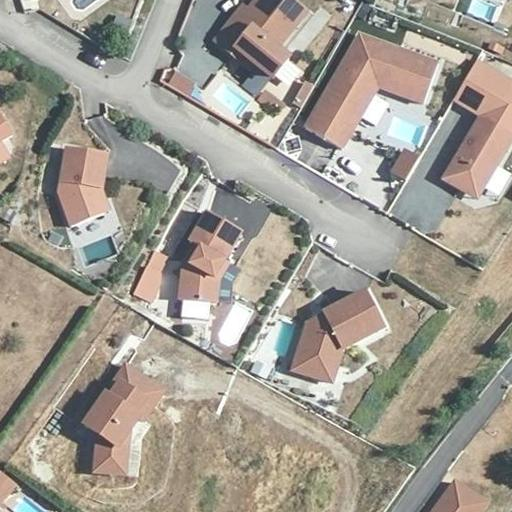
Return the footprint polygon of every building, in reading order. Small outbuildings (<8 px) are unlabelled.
[(238,47),(254,62),(273,79),(289,58),(276,49),(306,14),(289,0),(259,0),(244,20),(238,14),(217,40),(233,55),(238,47)] [(374,85),(380,87),(425,104),(439,64),(360,35),(307,126),(342,149),(372,100),(367,98),(374,85)] [(249,68),(254,62),(238,47),(233,55),(249,68)] [(441,175),(463,188),(480,184),(511,129),(511,80),(474,58),(451,96),(478,112),(441,175)] [(239,118),(255,94),(219,70),(203,94),(239,118)] [(177,73),(170,84),(188,95),(195,83),(177,73)] [(296,93),(303,97),(314,78),(307,74),(296,93)] [(372,100),(380,87),(374,85),(367,98),(372,100)] [(70,221),(102,210),(98,195),(100,185),(103,185),(107,150),(65,144),(55,188),(70,221)] [(388,170),(401,178),(414,157),(400,149),(388,170)] [(98,195),(102,210),(109,208),(103,185),(100,185),(98,195)] [(195,242),(191,250),(198,254),(193,263),(187,259),(185,260),(181,299),(218,303),(221,279),(216,276),(226,260),(243,233),(209,211),(189,240),(195,242)] [(91,260),(113,255),(109,240),(88,245),(91,260)] [(153,303),(168,255),(149,249),(134,297),(153,303)] [(198,254),(191,250),(187,259),(193,263),(198,254)] [(230,263),(226,260),(216,276),(221,279),(230,263)] [(327,359),(339,363),(344,348),(386,327),(366,290),(325,312),(327,316),(307,325),(293,368),(323,378),(327,359)] [(327,316),(325,312),(309,319),(307,325),(327,316)] [(333,381),(339,363),(327,359),(323,378),(333,381)] [(159,391),(122,365),(82,423),(93,431),(90,470),(120,474),(125,431),(135,417),(140,421),(149,407),(159,391)] [(0,472),(0,506),(17,484),(0,472)] [(485,511),(490,507),(457,483),(435,511),(485,511)]
